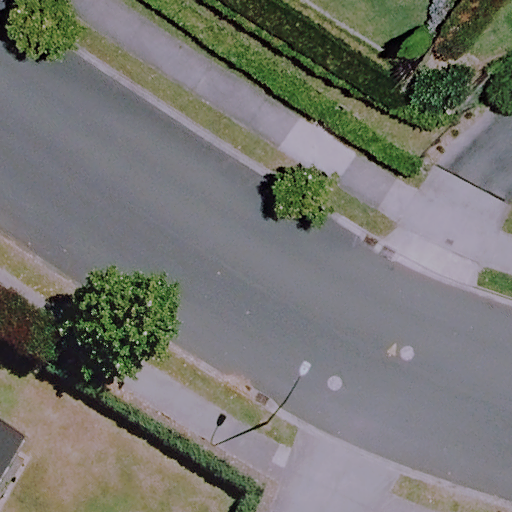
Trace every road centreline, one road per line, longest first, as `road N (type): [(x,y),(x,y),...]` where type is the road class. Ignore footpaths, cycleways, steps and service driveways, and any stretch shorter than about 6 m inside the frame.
road 1 (tertiary): [(0,119),(388,358)]
road 2 (residential): [(307,511),(388,358)]
road 3 (tertiary): [(388,358),(511,405)]
